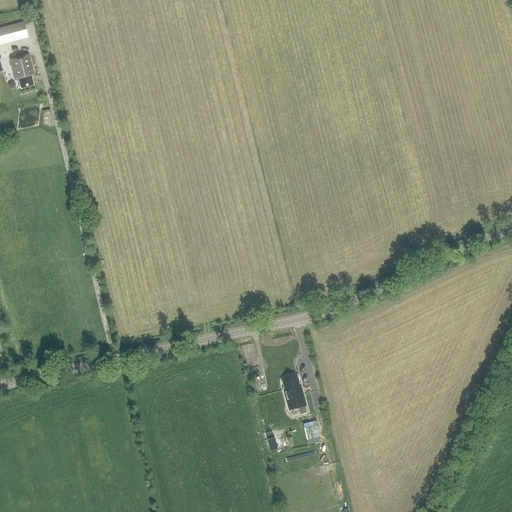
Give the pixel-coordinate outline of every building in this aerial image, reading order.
[(0,28),(0,45),(28,38),(24,22),(0,28)] [(15,80),(18,79),(21,88),(34,85),(32,75),(34,75),(29,54),(10,59),(15,80)] [(297,378),(283,382),(285,389),(284,390),(289,410),(298,408),(300,415),(306,413),(304,406),(305,406),(300,385),(299,386),(297,378)] [(271,430),(286,426),(281,401),(266,405),(271,430)] [(305,423),(310,445),(322,442),(317,421),(305,423)]
